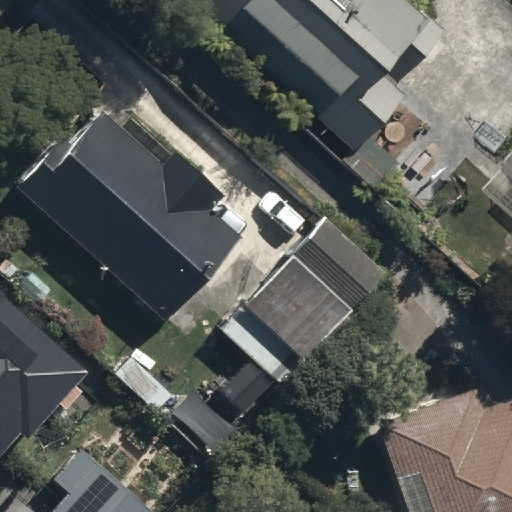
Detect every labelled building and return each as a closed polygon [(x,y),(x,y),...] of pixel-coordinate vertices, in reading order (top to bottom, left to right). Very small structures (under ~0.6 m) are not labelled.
[(424,22),(399,0),(200,0),(184,18),(344,159),(395,101),(372,81),(424,22)] [(11,209),(155,335),(227,254),(82,128),(11,209)] [(511,161),(494,181),(511,196),(511,161)] [(236,326),(290,373),(372,280),(318,233),(236,326)] [(51,402),(74,425),(90,408),(0,327),(0,446),(3,443),(9,448),(51,402)] [(467,397),(365,433),(387,496),(404,490),(411,511),(511,511),(511,419),(479,431),(467,397)] [(144,439),(120,465),(160,501),(180,479),(173,472),(190,454),(174,440),(161,455),(144,439)] [(49,511),(146,511),(102,474),(77,451),(49,482),(64,495),(49,511)]
